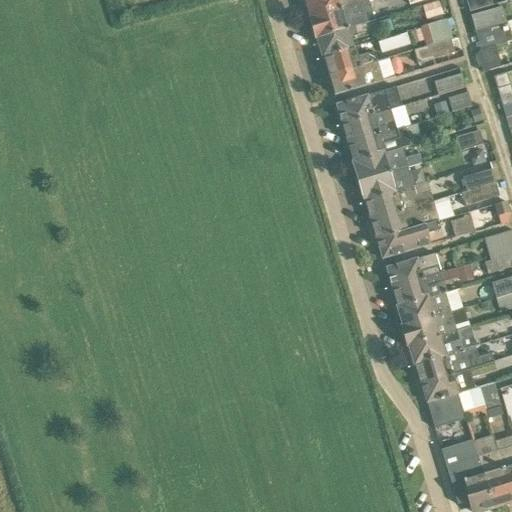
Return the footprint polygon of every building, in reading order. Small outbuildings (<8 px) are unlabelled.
[(304,0),(310,17),(366,0),(304,0)] [(366,0),(310,17),(311,19),(310,19),(315,38),(373,21),(367,0),(366,0)] [(493,6),(491,0),(466,0),(470,13),(493,6)] [(426,20),(431,18),(441,15),(442,15),(438,2),(422,7),(426,20)] [(502,12),(471,21),(474,35),(506,26),(502,12)] [(433,45),(450,40),(444,19),(428,24),(426,24),(433,45)] [(315,38),(316,40),(317,40),(321,55),(353,46),(351,38),(376,30),(373,21),(315,38)] [(510,42),(506,26),(474,35),(479,51),(494,46),(510,42)] [(433,45),(413,51),(417,64),(454,53),(450,40),(433,45)] [(373,51),(356,56),(353,46),(321,55),(323,59),(324,59),(329,75),(359,66),(376,61),(373,51)] [(501,68),(494,46),(479,51),(477,55),(482,73),(501,68)] [(329,75),(335,97),(382,83),(376,61),(359,66),(329,75)] [(500,99),(511,95),(511,91),(506,74),(493,78),(500,99)] [(434,83),(438,96),(465,88),(461,75),(434,83)] [(385,91),(338,105),(336,106),(342,125),(390,110),(385,91)] [(467,93),(467,94),(448,99),(451,113),(471,107),(467,93)] [(511,104),(511,95),(500,99),(502,108),(511,104)] [(433,105),(436,117),(443,115),(448,113),(445,102),(440,103),(433,105)] [(390,110),(342,125),(348,143),(402,127),(409,125),(403,106),(390,110)] [(474,124),(482,121),(479,110),(471,112),(474,124)] [(402,127),(348,143),(353,163),(408,146),(402,127)] [(479,132),(455,139),(459,152),(483,145),(479,132)] [(414,144),(408,146),(353,163),(352,163),(358,182),(407,167),(420,163),(414,144)] [(472,167),(486,164),(486,163),(482,150),(475,152),(470,161),(472,167)] [(413,185),(411,181),(407,167),(358,182),(363,199),(413,185)] [(491,170),(463,179),(467,192),(495,184),(491,170)] [(467,192),(461,194),(465,208),(499,198),(495,184),(467,192)] [(364,203),(365,203),(370,221),(432,202),(428,187),(414,191),(413,185),(363,199),(364,203)] [(432,202),(370,221),(376,239),(425,225),(438,221),(432,202)] [(506,203),(503,204),(494,206),(498,218),(509,214),(506,203)] [(455,223),(458,235),(472,231),(469,219),(455,223)] [(425,225),(376,239),(382,260),(396,256),(396,257),(399,256),(399,255),(431,246),(425,225)] [(511,248),(511,231),(484,240),(489,256),(511,248)] [(490,262),(484,263),(487,275),(511,268),(511,248),(489,256),(490,262)] [(400,265),(386,269),(391,286),(439,272),(434,255),(403,264),(400,265)] [(439,272),(391,286),(397,307),(445,292),(444,287),(459,282),(461,287),(474,283),(469,268),(441,277),(439,272)] [(511,282),(492,289),(495,300),(511,295),(511,282)] [(445,292),(397,307),(396,307),(402,326),(451,311),(445,292)] [(511,295),(495,300),(499,313),(511,309),(511,295)] [(462,308),(451,311),(402,326),(401,326),(407,347),(408,347),(467,328),(462,308)] [(467,328),(408,347),(414,365),(472,347),(467,328)] [(472,347),(414,365),(414,366),(415,366),(420,384),(468,369),(493,362),(491,355),(476,359),(472,347)] [(474,390),(471,380),(496,373),(493,362),(468,369),(420,384),(426,404),(427,404),(457,395),(474,390)] [(493,384),(478,389),(483,406),(488,420),(502,415),(493,384)] [(474,390),(457,395),(463,412),(483,406),(478,389),(474,390)] [(427,404),(434,429),(465,419),(464,417),(463,412),(457,395),(427,404)] [(484,511),(487,511),(489,508),(490,508),(477,464),(469,466),(464,451),(457,453),(450,432),(436,436),(447,473),(459,469),(472,511),(475,511),(477,511),(484,511)] [(511,440),(495,446),(498,458),(511,501),(511,440)] [(477,464),(490,508),(511,501),(498,458),(477,464)]
